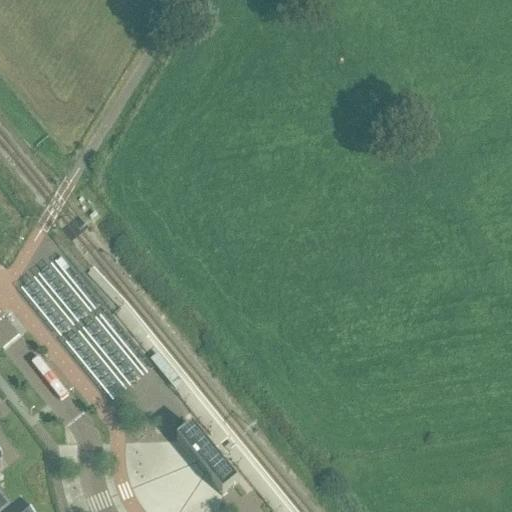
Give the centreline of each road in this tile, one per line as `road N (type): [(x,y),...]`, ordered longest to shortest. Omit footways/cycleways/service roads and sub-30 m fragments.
road 1 (residential): [(0,329),(85,438),(101,511)]
road 2 (unclassified): [(82,164),(184,0)]
